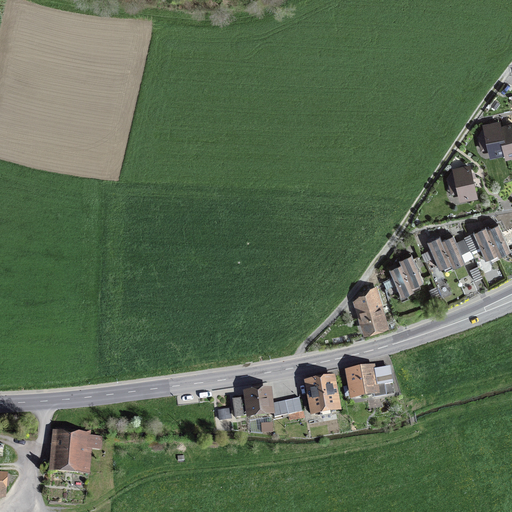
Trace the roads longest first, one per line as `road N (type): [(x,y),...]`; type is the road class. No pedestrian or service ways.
road 1 (secondary): [(0,403),(117,394),(332,359),(511,297)]
road 2 (track): [(496,83),(369,270),(299,347),(291,367)]
